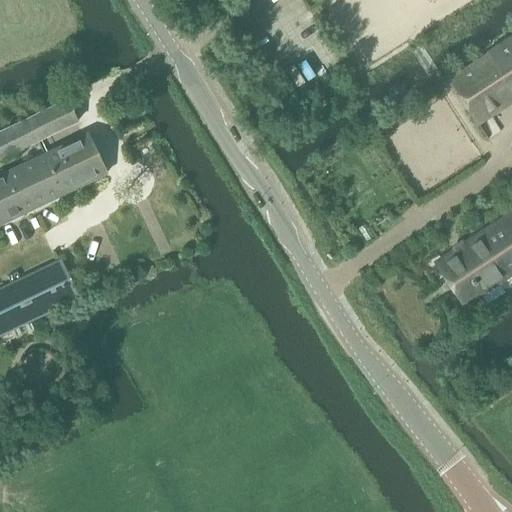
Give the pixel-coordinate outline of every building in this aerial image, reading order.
[(511,40),(450,81),(481,129),(511,109),(511,40)] [(67,107),(0,138),(0,161),(76,124),(67,107)] [(86,134),(0,175),(0,225),(106,174),(86,134)] [(511,215),(478,238),(505,278),(511,273),(511,215)] [(478,238),(437,265),(463,305),(504,278),(478,238)] [(60,263),(0,291),(0,336),(77,300),(76,297),(60,263)]
